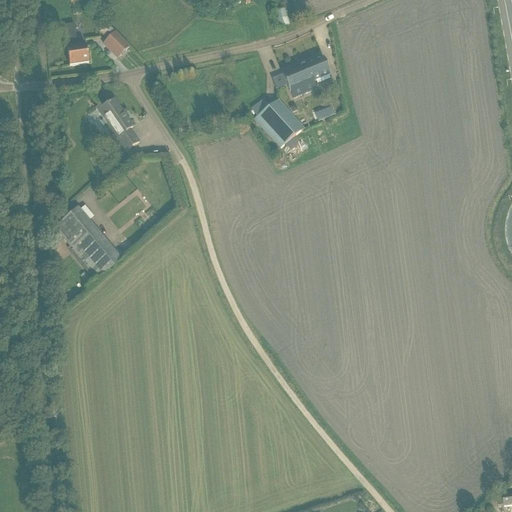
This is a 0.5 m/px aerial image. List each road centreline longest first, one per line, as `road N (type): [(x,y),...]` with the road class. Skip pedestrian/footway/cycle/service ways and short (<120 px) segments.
road 1 (track): [(389,511),(240,318),(182,160)]
road 2 (unclassified): [(125,74),(281,40),(372,0)]
road 3 (unclassified): [(0,87),(125,74)]
